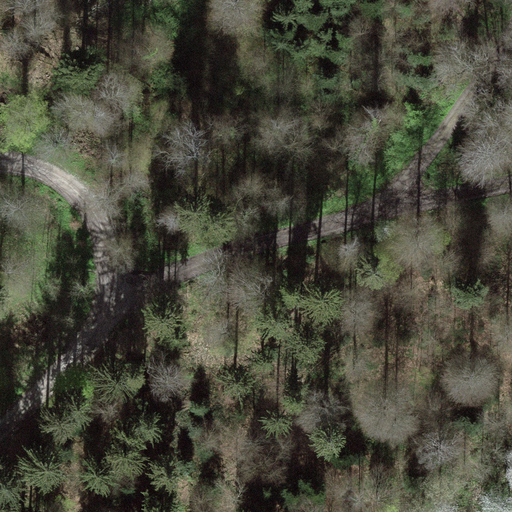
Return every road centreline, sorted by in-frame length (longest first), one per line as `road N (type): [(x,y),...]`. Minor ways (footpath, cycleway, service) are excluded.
road 1 (residential): [(0,165),(68,191),(92,219),(105,258),(102,298),(83,340),(0,429)]
road 2 (track): [(83,340),(223,251),(365,216)]
road 3 (track): [(511,31),(455,120),(365,216)]
road 4 (track): [(365,216),(511,185)]
